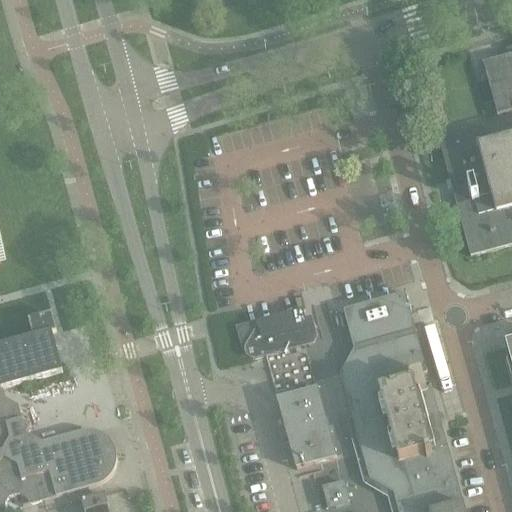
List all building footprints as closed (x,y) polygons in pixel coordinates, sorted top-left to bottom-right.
[(507,59),(483,66),(497,118),(511,113),(511,49),(508,51),(505,52),(507,59)] [(474,130),(438,140),(450,183),(446,184),(447,188),(449,193),(453,192),(471,259),(511,247),(511,228),(511,223),(506,224),(503,213),(511,210),(511,140),(492,146),(480,149),(474,130)] [(427,376),(406,296),(349,312),(350,312),(345,313),(347,321),(348,325),(347,325),(355,353),(353,356),(341,376),(341,377),(358,441),(370,482),(371,482),(394,496),(398,511),(464,511),(430,385),(425,386),(423,378),(427,376)] [(260,324),(238,330),(245,356),(248,355),(248,356),(250,359),(252,360),(255,361),(266,358),(267,357),(293,350),(312,345),(315,343),(316,339),(311,322),(306,323),(304,314),(303,313),(260,324)] [(0,392),(3,391),(63,375),(53,337),(57,335),(52,317),(29,323),(34,340),(0,349),(0,392)] [(0,511),(14,511),(97,489),(99,488),(102,487),(105,486),(106,485),(108,483),(110,481),(112,478),(113,477),(115,473),(116,470),(117,466),(117,463),(117,461),(117,460),(117,458),(117,456),(116,454),(116,452),(115,450),(113,447),(112,445),(110,443),(108,441),(106,439),(104,438),(100,436),(96,435),(93,434),(91,434),(89,434),(87,434),(83,434),(43,446),(27,436),(32,428),(23,423),(19,408),(6,400),(3,391),(0,392),(0,511)] [(278,403),(284,422),(297,472),(317,467),(308,434),(303,415),(323,410),(318,392),(311,394),(278,403)] [(303,415),(308,434),(328,429),(325,420),(323,410),(303,415)] [(328,429),(308,434),(317,467),(337,461),(333,447),(328,429)] [(344,484),(323,490),(329,511),(350,505),(347,495),(344,484)] [(109,511),(106,497),(82,504),(84,511),(109,511)]
